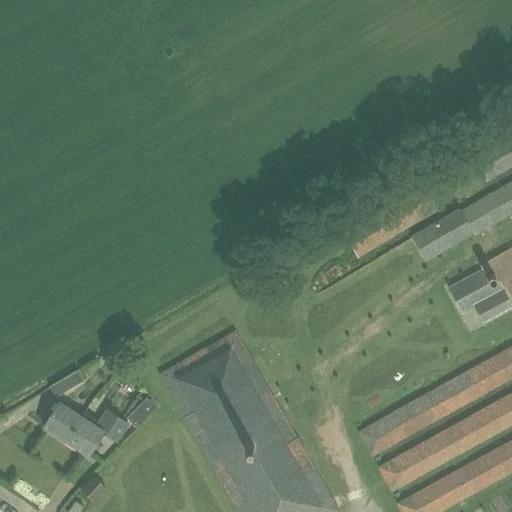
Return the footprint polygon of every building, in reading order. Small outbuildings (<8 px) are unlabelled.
[(511,133),(470,159),(486,184),(511,168),(511,133)] [(511,181),(461,212),(477,238),(486,233),(511,216),(511,181)] [(424,186),(342,233),(358,258),(439,210),(424,186)] [(511,303),(511,247),(481,266),(486,277),(495,293),(505,289),(511,303)] [(449,287),(463,312),(475,306),(483,320),(511,305),(505,289),(495,293),(482,270),(449,287)] [(113,359),(114,361),(127,354),(121,343),(108,350),(109,351),(113,359)] [(372,456),(511,378),(511,345),(357,431),(372,456)] [(314,511),(323,507),(266,408),(231,348),(177,380),(253,511),(314,511)] [(50,386),(56,397),(83,380),(77,370),(50,386)] [(391,490),(511,423),(511,390),(377,465),(391,490)] [(127,417),(137,427),(157,407),(147,397),(127,417)] [(82,417),(59,402),(43,426),(67,441),(82,417)] [(97,426),(82,417),(67,441),(88,454),(103,431),(117,440),(128,424),(107,410),(97,426)] [(400,511),(436,511),(511,470),(511,437),(395,502),(400,511)] [(94,477),(82,489),(93,500),(105,487),(94,477)] [(76,501),(67,511),(79,511),(84,506),(76,501)]
